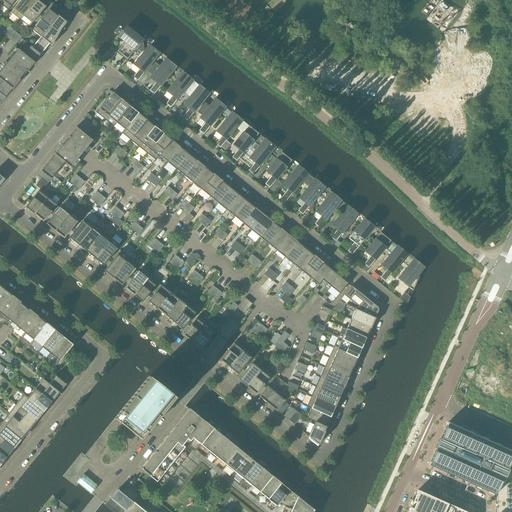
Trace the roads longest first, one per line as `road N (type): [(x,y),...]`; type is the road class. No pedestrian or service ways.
road 1 (residential): [(23,175),(99,83),(114,80),(378,290),(389,308),(381,333),(322,452),(306,451),(207,370)]
road 2 (unclassified): [(501,275),(368,154),(175,0)]
road 3 (residential): [(0,271),(104,354),(0,483)]
road 4 (residential): [(207,370),(0,202)]
road 5 (residential): [(88,511),(207,370)]
road 6 (residential): [(55,0),(80,19),(0,118)]
road 7 (residential): [(501,275),(439,404)]
road 8 (residential): [(389,511),(407,471),(471,499),(481,511)]
